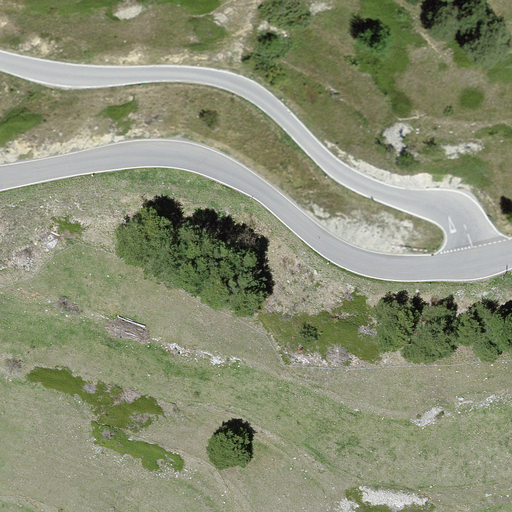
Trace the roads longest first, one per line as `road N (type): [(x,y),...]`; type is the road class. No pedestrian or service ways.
road 1 (unclassified): [(479,263),(450,206),(349,177),(240,85),(185,73),(69,74),(0,58)]
road 2 (tertiary): [(0,176),(145,151),(179,154),(253,183),(347,257),(400,270),(479,263)]
